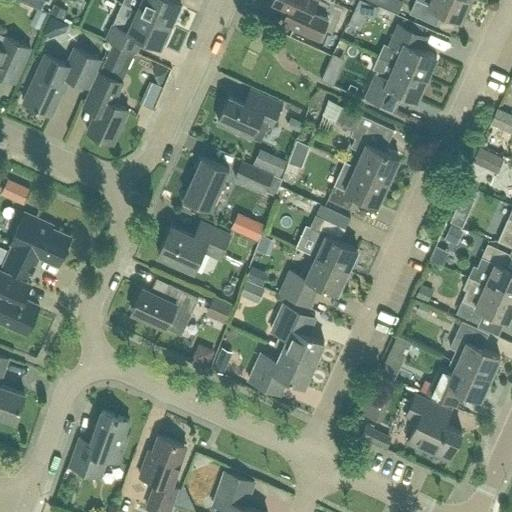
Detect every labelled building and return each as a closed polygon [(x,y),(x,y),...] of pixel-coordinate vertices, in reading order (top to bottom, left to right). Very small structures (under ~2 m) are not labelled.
[(131,6),(170,23),(180,1),(177,0),(133,0),(131,5),(131,6)] [(311,11),(316,0),(272,0),(288,7),(282,21),(318,38),(327,18),(311,11)] [(397,12),(402,1),(399,0),(383,0),(381,5),(397,12)] [(413,0),(409,12),(436,24),(442,10),(461,19),(469,0),(413,0)] [(131,6),(131,5),(123,1),(117,12),(105,38),(136,52),(143,37),(160,45),(170,23),(131,6)] [(48,11),(41,8),(36,19),(43,22),(48,11)] [(67,22),(51,14),(43,31),(50,34),(64,28),(67,22)] [(378,53),(427,76),(436,54),(421,47),(426,35),(398,22),(389,42),(383,41),(378,53)] [(1,47),(0,46),(0,73),(14,80),(29,46),(6,36),(1,47)] [(331,53),(339,56),(334,68),(363,80),(374,55),(338,39),(331,53)] [(95,111),(123,49),(112,43),(83,105),(95,111)] [(88,86),(100,59),(75,47),(67,63),(44,53),(23,100),(51,113),(67,76),(88,86)] [(112,141),(127,108),(113,101),(123,80),(118,77),(130,52),(123,49),(95,111),(96,111),(87,130),(112,141)] [(417,98),(427,76),(378,53),(372,67),(377,69),(365,95),(394,107),(401,91),(417,98)] [(151,106),(161,84),(150,79),(140,101),(151,106)] [(281,103),(250,89),(244,101),(228,94),(217,120),(239,130),(237,134),(247,138),(249,135),(252,136),(261,139),(268,121),(272,123),(281,103)] [(355,164),(388,179),(397,158),(383,151),(394,128),(328,98),(322,113),(335,119),(334,121),(352,130),(350,135),(354,137),(350,146),(361,151),(355,164)] [(489,130),(506,135),(511,115),(495,110),(489,130)] [(298,130),(303,121),(291,116),(287,125),(298,130)] [(485,166),(492,151),(478,145),(472,161),(485,166)] [(211,205),(227,169),(201,157),(184,193),(211,205)] [(266,191),(274,174),(241,159),(234,177),(266,191)] [(378,201),(388,179),(355,164),(349,179),(338,173),(327,198),(349,208),(356,192),(378,201)] [(320,231),(310,252),(347,269),(357,247),(339,239),(350,216),(320,202),(309,226),(320,231)] [(511,207),(497,240),(511,246),(511,207)] [(468,214),(456,208),(450,221),(462,227),(468,214)] [(0,261),(3,263),(30,275),(39,255),(57,263),(70,234),(51,226),(52,224),(23,211),(10,242),(12,243),(9,249),(0,244),(0,261)] [(255,219),(248,234),(257,238),(264,222),(255,219)] [(220,256),(229,232),(200,220),(195,234),(171,223),(157,252),(194,269),(203,249),(220,256)] [(456,243),(462,229),(450,223),(444,238),(456,243)] [(468,275),(511,295),(511,269),(504,266),(510,252),(487,242),(477,266),(473,264),(468,275)] [(290,268),(280,290),(310,304),(319,282),(337,291),(347,269),(310,252),(301,273),(290,268)] [(0,320),(26,332),(39,304),(24,298),(30,284),(0,270),(0,320)] [(248,274),(237,295),(255,304),(265,283),(248,274)] [(507,319),(511,307),(511,295),(468,275),(463,287),(467,289),(456,312),(478,322),(484,309),(507,319)] [(427,302),(433,288),(421,283),(415,295),(427,302)] [(174,301),(142,286),(131,310),(165,326),(165,325),(182,332),(198,296),(180,287),(174,301)] [(222,328),(232,306),(214,297),(204,320),(222,328)] [(314,316),(283,302),(271,329),(279,333),(274,344),(282,347),(314,362),(324,340),(307,332),(314,316)] [(451,357),(490,374),(499,354),(482,346),(489,331),(461,319),(449,345),(455,348),(451,357)] [(190,359),(204,366),(211,351),(197,344),(190,359)] [(304,383),(314,362),(282,347),(277,358),(261,351),(248,378),(280,392),(287,376),(304,383)] [(381,371),(394,376),(401,360),(404,354),(391,348),(388,355),(381,371)] [(0,412),(15,418),(25,391),(0,383),(0,375),(6,356),(0,353),(0,412)] [(480,397),(490,374),(451,357),(446,367),(440,364),(428,391),(455,404),(462,389),(480,397)] [(448,459),(461,430),(445,422),(451,409),(415,392),(405,413),(418,419),(408,441),(448,459)] [(118,460),(127,434),(124,433),(129,418),(101,408),(90,439),(79,436),(69,464),(100,474),(106,456),(118,460)] [(387,446),(392,436),(365,423),(360,434),(387,446)] [(171,485),(186,444),(157,433),(152,449),(149,448),(139,475),(155,480),(147,505),(165,511),(170,511),(179,488),(171,485)] [(226,511),(266,511),(246,504),(254,480),(225,470),(213,503),(228,509),(226,511)]
